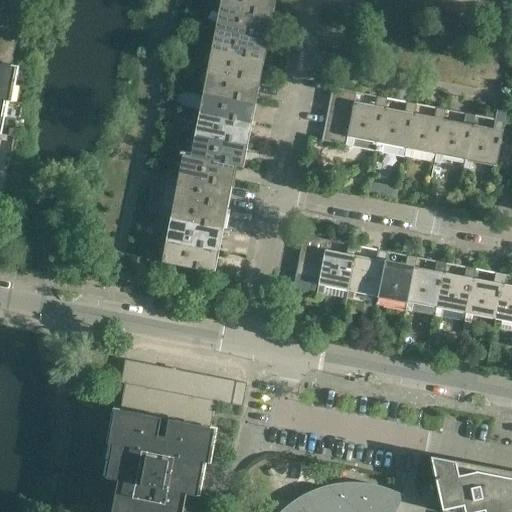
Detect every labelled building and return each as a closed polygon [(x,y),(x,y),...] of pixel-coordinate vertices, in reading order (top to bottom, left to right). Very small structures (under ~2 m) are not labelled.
[(276,0),(226,0),(225,11),(272,20),(276,0)] [(272,20),(225,11),(221,32),(268,41),(272,20)] [(0,118),(2,118),(5,102),(8,86),(12,86),(13,82),(15,70),(16,69),(11,68),(16,42),(20,42),(25,18),(0,13),(0,118)] [(268,41),(221,32),(217,53),(264,62),(268,41)] [(264,62),(217,53),(213,74),(260,83),(264,62)] [(209,96),(256,105),(260,83),(213,74),(209,96)] [(333,90),(330,103),(354,107),(356,94),(347,92),(333,90)] [(354,141),(376,145),(377,146),(384,110),(385,110),(387,100),(377,98),(375,108),(356,104),(358,94),(356,94),(354,107),(351,120),(349,133),(346,147),(353,148),(354,141)] [(252,126),(256,105),(209,96),(205,117),(252,126)] [(354,107),(330,103),(328,116),(351,120),(354,107)] [(383,146),(406,151),(407,151),(414,115),(415,116),(417,106),(406,104),(404,113),(385,110),(384,110),(377,146),(376,145),(375,152),(382,154),(383,146)] [(166,109),(164,121),(173,122),(175,111),(166,109)] [(443,121),(444,121),(446,112),(436,110),(434,119),(415,116),(414,115),(407,151),(406,151),(404,158),(412,160),(413,152),(434,156),(436,157),(443,121)] [(436,157),(434,156),(433,164),(441,165),(442,158),(464,162),(467,163),(474,127),(476,117),(465,115),(463,125),(444,121),(443,121),(436,157)] [(351,120),(328,116),(325,129),(349,133),(351,120)] [(248,148),(252,126),(205,117),(200,139),(248,148)] [(467,163),(464,162),(462,170),(470,172),(472,164),(496,168),(505,123),(494,121),(492,131),(474,127),(467,163)] [(349,133),(325,129),(323,142),(346,147),(349,133)] [(196,160),(235,167),(244,169),(248,148),(200,139),(196,160)] [(235,167),(196,160),(191,159),(191,158),(187,157),(183,179),(231,189),(235,167)] [(153,177),(151,200),(161,201),(164,178),(153,177)] [(231,189),(183,179),(179,200),(227,210),(231,189)] [(227,210),(179,200),(175,222),(223,231),(227,210)] [(170,243),(219,253),(223,231),(175,222),(170,243)] [(144,227),(143,237),(151,238),(153,229),(144,227)] [(326,256),(327,252),(329,242),(303,237),(301,251),(326,256)] [(215,275),(219,253),(170,243),(166,266),(215,275)] [(348,301),(357,258),(358,248),(348,246),(346,256),(327,252),(326,256),(324,269),(321,281),(318,295),(324,296),(325,289),(347,293),(346,301),(348,301)] [(298,263),(324,269),(326,256),(301,251),(298,263)] [(378,307),(386,264),(388,254),(378,252),(376,262),(357,258),(348,301),(353,302),(355,295),(378,299),(376,307),(378,307)] [(407,313),(415,270),(417,259),(406,257),(404,267),(386,264),(378,307),(383,308),(384,300),(406,304),(405,312),(407,313)] [(321,281),(324,269),(298,263),(296,276),(321,281)] [(436,318),(444,275),(446,265),(436,263),(434,273),(415,270),(407,313),(412,314),(414,306),(436,310),(434,318),(436,318)] [(466,324),(474,281),(477,271),(466,269),(464,279),(444,275),(436,318),(442,319),(443,312),(466,316),(464,324),(466,324)] [(495,330),(504,287),(506,276),(496,275),(494,285),(474,281),(466,324),(471,326),(473,317),(495,322),(494,330),(495,330)] [(293,290),(318,295),(321,281),(296,276),(293,290)] [(511,325),(511,288),(504,287),(495,330),(501,331),(502,323),(511,325)] [(124,385),(120,411),(116,411),(112,428),(116,429),(113,446),(110,462),(114,463),(111,480),(118,482),(111,511),(182,511),(186,494),(193,496),(196,479),(200,480),(204,463),(207,447),(210,447),(214,430),(210,429),(215,403),(242,408),(247,385),(177,371),(167,421),(168,422),(164,446),(156,444),(160,420),(162,420),(172,370),(125,361),(120,385),(124,385)] [(456,462),(431,458),(442,511),(445,511),(445,510),(464,506),(464,511),(480,511),(485,511),(484,511),(511,511),(511,479),(476,472),(476,473),(459,476),(456,462)] [(393,511),(402,497),(395,493),(389,491),(382,488),(374,486),(374,487),(356,485),(337,486),(316,491),(297,501),(282,511),(393,511)]
